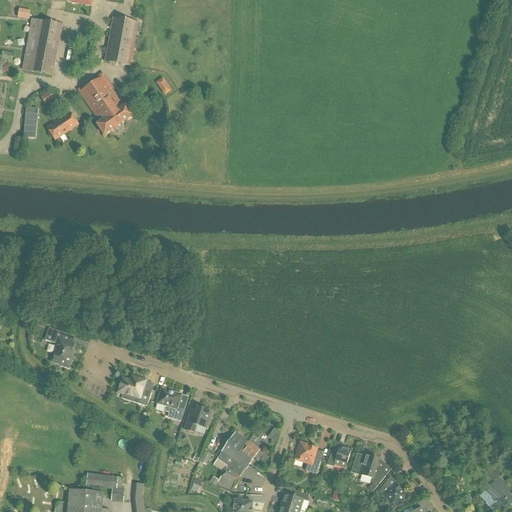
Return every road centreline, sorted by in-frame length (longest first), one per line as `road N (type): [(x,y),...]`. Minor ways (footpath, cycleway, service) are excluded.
road 1 (track): [(511,170),(350,196),(253,197),(0,176)]
road 2 (track): [(0,226),(296,245),(404,239),(511,220)]
road 3 (residential): [(293,414),(98,348)]
road 4 (track): [(0,234),(187,250)]
road 5 (residential): [(443,511),(392,445),(293,414)]
